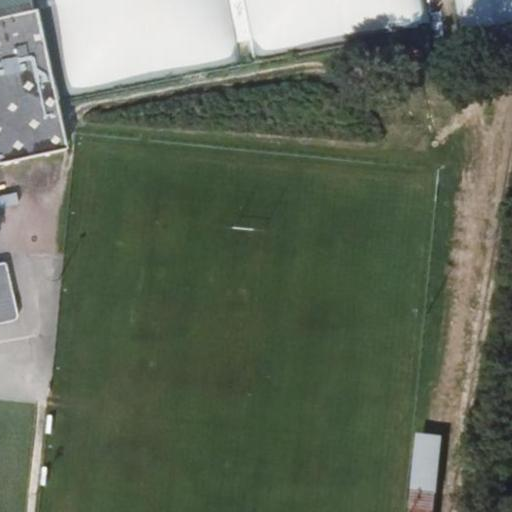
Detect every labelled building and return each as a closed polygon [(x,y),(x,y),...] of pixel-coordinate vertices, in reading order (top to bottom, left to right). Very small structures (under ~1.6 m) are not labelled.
[(0,0),(0,29),(36,22),(31,0),(0,0)] [(51,0),(68,87),(242,52),(232,0),(51,0)] [(52,90),(36,22),(0,29),(0,188),(71,172),(52,90)] [(0,323),(15,321),(18,316),(6,265),(2,263),(0,263),(0,323)] [(418,434),(411,511),(436,511),(443,436),(418,434)]
